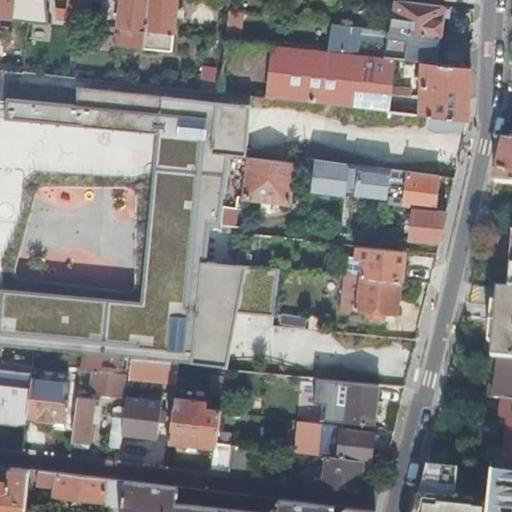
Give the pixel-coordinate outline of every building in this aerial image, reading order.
[(0,0),(0,17),(34,21),(33,0),(0,0)] [(81,0),(49,0),(49,2),(55,8),(66,9),(65,21),(80,23),(81,0)] [(142,46),(146,0),(119,0),(117,27),(123,27),(121,44),(142,46)] [(175,0),(146,0),(142,46),(142,48),(170,51),(175,0)] [(438,39),(442,8),(395,2),(392,28),(391,33),(438,39)] [(240,9),(227,7),(225,39),(237,40),(240,9)] [(65,21),(66,9),(55,8),(54,20),(65,21)] [(422,60),(436,62),(438,39),(391,33),(392,28),(330,20),(327,50),(358,53),(359,38),(386,41),(384,56),(394,57),(422,60)] [(222,67),(220,92),(351,106),(352,91),(391,95),(409,96),(410,87),(391,87),(394,57),(384,56),(358,53),(327,50),(237,40),(225,39),(222,67)] [(419,114),(467,119),(470,66),(436,62),(422,60),(419,114)] [(203,65),(201,90),(220,92),(222,67),(203,65)] [(217,363),(221,328),(223,310),(273,313),(279,266),(207,260),(210,224),(220,225),(223,206),(236,207),(237,196),(242,197),(247,156),(228,154),(228,152),(221,151),(225,113),(217,112),(217,111),(198,109),(199,102),(75,88),(75,108),(0,99),(0,183),(1,183),(3,184),(5,184),(8,184),(10,183),(12,182),(14,181),(15,179),(16,177),(17,175),(17,172),(17,170),(17,168),(16,167),(145,169),(145,167),(153,167),(139,303),(151,304),(151,313),(106,308),(107,297),(0,286),(0,342),(33,346),(82,351),(119,355),(131,356),(178,361),(183,361),(183,360),(217,363)] [(494,181),(511,182),(511,138),(504,138),(494,181)] [(286,202),(291,162),(247,156),(242,197),(286,202)] [(311,165),(309,188),(342,192),(343,187),(387,191),(390,168),(371,165),(312,159),(312,160),(306,159),(306,164),(311,165)] [(391,168),(387,202),(414,205),(434,207),(439,173),(391,168)] [(434,207),(414,205),(410,239),(438,241),(446,208),(434,207)] [(223,206),(220,225),(234,226),(236,207),(223,206)] [(383,246),(356,244),(355,255),(348,254),(346,273),(360,274),(366,275),(400,278),(404,248),(383,246)] [(366,275),(360,274),(346,273),(343,273),(340,306),(364,309),(363,316),(369,316),(368,317),(382,318),(383,311),(395,313),(397,297),(398,297),(400,278),(366,275)] [(511,358),(511,288),(510,289),(497,288),(491,357),(498,357),(511,358)] [(277,310),(276,322),(305,326),(306,315),(277,310)] [(118,369),(119,355),(82,351),(80,366),(93,368),(91,386),(122,390),(124,369),(118,369)] [(52,362),(62,363),(63,353),(53,352),(52,362)] [(175,381),(178,361),(131,356),(128,376),(175,381)] [(511,358),(498,357),(495,384),(489,384),(487,397),(499,398),(511,399),(511,358)] [(31,363),(0,360),(0,420),(25,423),(26,414),(30,376),(31,363)] [(40,378),(30,376),(26,414),(74,420),(78,389),(78,381),(40,376),(40,378)] [(373,424),(378,383),(315,378),(313,402),(321,403),(319,418),(373,424)] [(89,390),(78,389),(74,420),(71,446),(89,448),(94,396),(88,395),(89,390)] [(162,399),(126,394),(123,416),(121,432),(158,436),(162,399)] [(216,440),(220,411),(220,407),(206,405),(207,399),(174,395),(168,438),(212,443),(215,444),(216,440)] [(511,399),(499,398),(496,416),(508,418),(504,441),(511,442),(511,399)] [(121,432),(123,416),(112,414),(111,429),(113,430),(111,444),(120,445),(121,432)] [(296,450),(326,453),(364,457),(370,458),(373,431),(341,427),(339,447),(318,444),(321,422),(299,419),(296,450)] [(511,442),(504,441),(500,474),(511,474),(511,442)] [(256,445),(231,442),(230,445),(227,466),(227,470),(253,473),(256,445)] [(230,445),(215,444),(212,443),(210,464),(227,466),(230,445)] [(360,489),(364,457),(326,453),(322,484),(360,489)] [(407,511),(487,511),(489,489),(456,485),(459,465),(419,460),(407,511)] [(20,466),(0,463),(0,511),(20,511),(26,466),(20,466)] [(117,506),(121,478),(116,477),(68,471),(38,468),(36,484),(54,487),(54,493),(73,495),(102,499),(101,504),(117,506)] [(511,511),(511,474),(500,474),(491,473),(489,489),(487,511),(511,511)] [(224,490),(163,483),(121,478),(117,506),(116,511),(332,511),(335,503),(224,490)]
